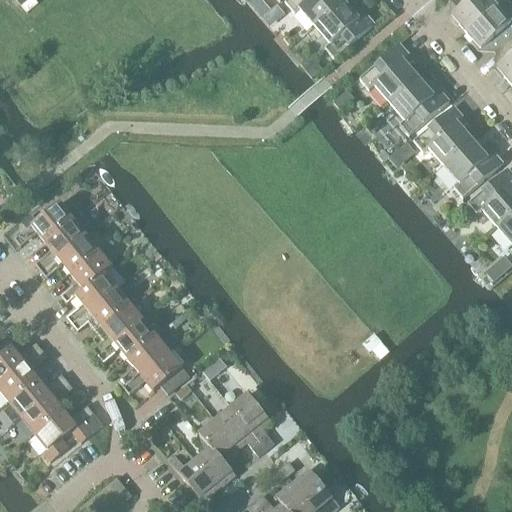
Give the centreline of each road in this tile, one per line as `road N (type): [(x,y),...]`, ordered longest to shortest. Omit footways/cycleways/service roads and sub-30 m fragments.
road 1 (residential): [(121,457),(123,428),(0,278)]
road 2 (residential): [(511,125),(410,8)]
